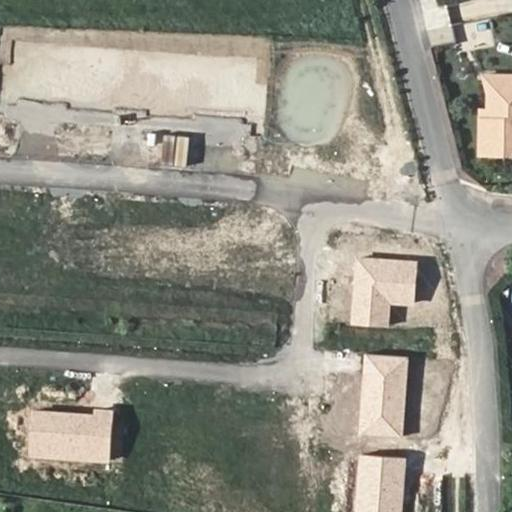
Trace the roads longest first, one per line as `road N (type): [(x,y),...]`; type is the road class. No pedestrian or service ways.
road 1 (track): [(453,511),(442,302),(363,0)]
road 2 (unknown): [(474,216),(323,204),(256,187),(0,169)]
road 3 (unknown): [(0,353),(303,372)]
road 4 (residential): [(503,511),(501,350),(474,216)]
road 5 (residential): [(474,216),(406,0)]
road 6 (unknown): [(303,372),(323,204)]
